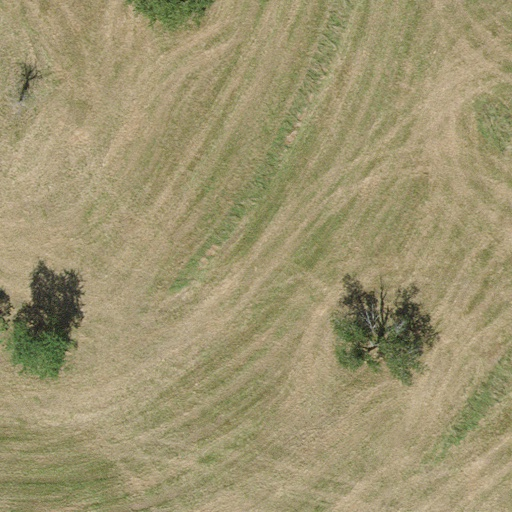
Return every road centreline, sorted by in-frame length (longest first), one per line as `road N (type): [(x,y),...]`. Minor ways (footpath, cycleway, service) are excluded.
road 1 (track): [(0,415),(18,417),(141,379),(223,246),(287,0)]
road 2 (track): [(460,333),(408,428),(341,511)]
